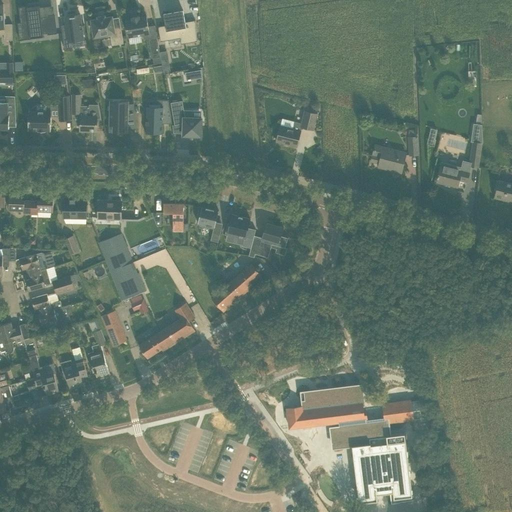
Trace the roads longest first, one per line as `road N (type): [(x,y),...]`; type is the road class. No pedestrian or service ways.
road 1 (residential): [(0,429),(139,387),(271,304),(318,267),(332,204)]
road 2 (tertiary): [(332,204),(177,171),(0,166)]
road 3 (tertiary): [(511,251),(332,204)]
